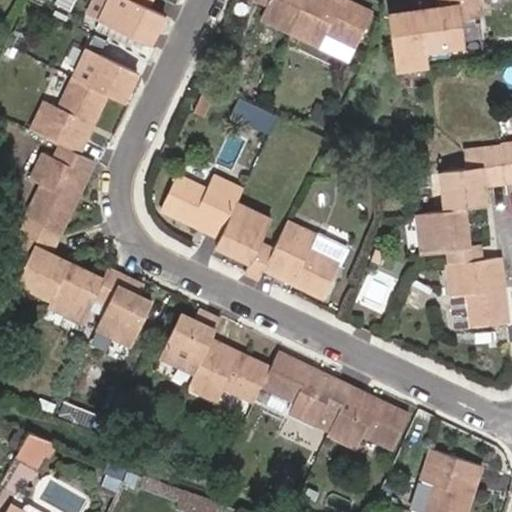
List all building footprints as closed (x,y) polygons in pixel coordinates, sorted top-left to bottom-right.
[(103,0),(94,18),(141,40),(155,9),(144,4),(146,0),(103,0)] [(353,44),(369,13),(342,0),(259,0),(266,3),(260,15),(288,28),(317,43),(323,29),(353,44)] [(423,49),(461,43),(458,18),(474,16),(472,0),(439,0),(441,7),(416,10),(413,11),(388,14),(394,68),(425,64),(424,51),(423,49)] [(93,105),(100,91),(117,99),(131,71),(82,48),(68,75),(54,104),(41,97),(24,129),(54,144),(47,158),(38,154),(23,182),(33,187),(16,223),(1,253),(16,260),(6,282),(39,299),(37,304),(72,320),(83,300),(98,306),(88,327),(123,345),(143,301),(124,293),(128,285),(98,270),(93,279),(58,262),(38,252),(46,237),(84,159),(70,152),(93,105)] [(273,127),(279,112),(263,106),(257,121),(273,127)] [(481,184),(511,179),(511,143),(499,145),(499,148),(461,153),(463,170),(435,174),(441,211),(411,216),(417,256),(443,251),(446,267),(444,267),(449,302),(462,299),(467,330),(507,324),(499,272),(497,258),(481,260),(480,244),(468,245),(463,208),(484,205),(481,184)] [(176,176),(161,207),(219,234),(214,244),(248,259),(243,270),(258,277),(263,266),(321,294),(342,251),(284,222),(271,248),(257,242),(267,219),(233,203),(239,190),(210,176),(203,190),(176,176)] [(192,323),(171,313),(151,357),(187,373),(182,385),(213,400),(220,386),(249,399),(256,384),(292,400),(288,410),(315,422),(319,413),(332,419),(326,432),(352,443),(358,430),(387,443),(402,411),(347,386),(271,351),(263,367),(203,339),(211,322),(196,315),(192,323)] [(57,442),(35,431),(25,452),(47,463),(57,442)] [(467,511),(484,461),(435,444),(423,476),(438,481),(429,511),(432,511),(467,511)] [(438,481),(423,476),(412,505),(429,511),(438,481)] [(217,511),(222,500),(167,479),(161,497),(201,511),(217,511)] [(23,511),(45,511),(29,503),(26,504),(22,511),(23,511)]
